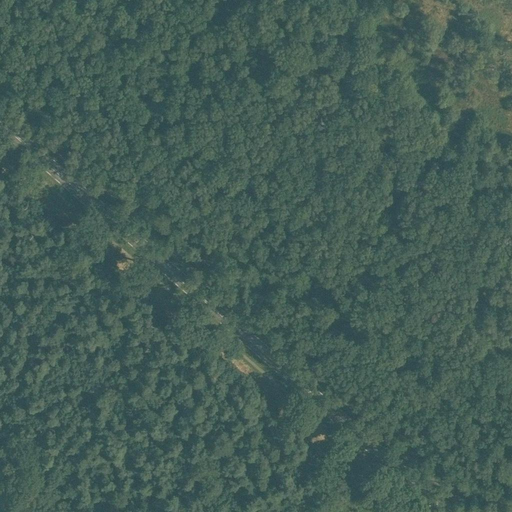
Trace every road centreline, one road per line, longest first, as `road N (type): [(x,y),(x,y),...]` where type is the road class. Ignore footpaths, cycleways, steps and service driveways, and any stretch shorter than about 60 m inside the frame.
road 1 (primary): [(448,511),(0,122)]
road 2 (track): [(112,202),(286,0)]
